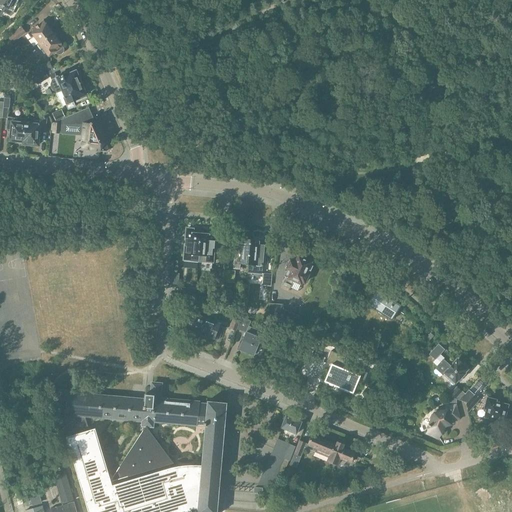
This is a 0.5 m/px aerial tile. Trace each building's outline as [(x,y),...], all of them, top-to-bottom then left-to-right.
[(0,0),(0,7),(2,9),(3,6),(12,11),(13,12),(16,5),(15,5),(17,0),(0,0)] [(39,43),(53,33),(43,21),(36,27),(27,33),(31,38),(34,36),(39,43)] [(16,39),(24,33),(21,28),(12,34),(16,39)] [(46,57),(49,56),(54,52),(55,53),(56,53),(57,54),(58,54),(59,54),(60,54),(61,54),(62,53),(63,52),(63,51),(64,50),(64,49),(63,48),(63,47),(53,33),(39,43),(37,45),(46,57)] [(51,68),(49,62),(35,68),(37,74),(51,68)] [(36,76),(27,79),(30,86),(39,82),(51,77),(52,81),(50,84),(51,88),(53,90),(57,91),(57,93),(62,91),(81,83),(77,76),(78,75),(79,75),(79,74),(79,73),(79,72),(78,71),(77,71),(76,71),(75,71),(70,73),(69,72),(64,74),(56,77),(54,73),(53,74),(51,69),(36,76)] [(81,83),(62,91),(65,97),(63,98),(66,105),(65,105),(68,110),(76,107),(73,102),(81,98),(80,97),(86,94),(87,94),(87,93),(88,93),(88,92),(88,91),(87,91),(87,90),(86,90),(85,90),(85,89),(85,90),(84,90),(83,90),(81,83)] [(81,148),(105,151),(106,151),(107,151),(108,150),(108,149),(108,148),(108,147),(106,142),(108,141),(100,120),(95,122),(88,107),(54,122),(54,123),(54,124),(62,124),(84,124),(81,148)] [(55,120),(64,116),(61,110),(52,114),(55,120)] [(32,124),(25,123),(23,143),(23,144),(38,145),(39,128),(45,129),(46,118),(45,117),(40,116),(39,120),(33,120),(32,124)] [(17,141),(17,143),(23,143),(25,123),(25,119),(9,117),(9,120),(7,122),(7,129),(9,131),(11,131),(10,140),(17,141)] [(62,124),(54,124),(53,133),(61,133),(62,124)] [(187,228),(184,260),(198,261),(198,255),(200,233),(192,232),(193,229),(187,228)] [(198,255),(198,261),(212,262),(215,231),(208,230),(208,234),(200,233),(198,255)] [(236,238),(234,268),(239,268),(239,263),(248,264),(250,239),(248,239),(236,238)] [(248,264),(247,272),(261,274),(264,240),(250,239),(248,264)] [(288,269),(281,285),(289,288),(293,280),(300,284),(301,282),(304,283),(308,274),(305,273),(311,262),(310,261),(311,259),(304,256),(303,258),(298,256),(295,263),(290,261),(287,268),(288,269)] [(220,280),(221,270),(210,269),(210,279),(220,280)] [(234,271),(223,270),(222,285),(227,285),(228,282),(233,282),(234,271)] [(263,274),(262,285),(270,285),(271,274),(263,274)] [(180,297),(194,299),(195,289),(181,287),(180,297)] [(392,319),(397,310),(400,306),(393,302),(393,301),(390,299),(389,300),(375,291),(367,303),(392,319)] [(179,305),(192,306),(192,300),(180,298),(179,305)] [(270,303),(269,303),(268,317),(293,327),(298,315),(283,309),(283,304),(278,304),(270,303)] [(200,316),(191,313),(186,327),(191,329),(190,330),(196,332),(196,331),(200,333),(207,313),(202,311),(200,316)] [(216,316),(207,313),(200,333),(203,334),(202,335),(208,337),(208,336),(213,338),(213,337),(218,339),(221,331),(220,330),(221,327),(218,326),(219,324),(214,322),(216,316)] [(236,330),(237,328),(240,318),(241,316),(235,313),(230,328),(236,330)] [(250,322),(240,318),(237,328),(246,332),(238,349),(253,355),(263,332),(248,326),(250,322)] [(467,369),(462,365),(463,364),(458,359),(457,360),(456,360),(450,366),(443,360),(445,358),(440,354),(444,350),(438,344),(429,355),(435,360),(433,362),(437,366),(437,367),(445,374),(443,376),(453,384),(458,379),(459,379),(464,373),(467,369)] [(330,351),(326,361),(333,364),(327,380),(352,391),(356,380),(363,383),(367,373),(343,363),(345,357),(330,351)] [(146,393),(145,399),(128,397),(94,395),(94,393),(59,390),(58,400),(60,400),(59,415),(63,415),(69,437),(67,437),(80,479),(82,479),(89,499),(87,500),(90,511),(190,511),(189,508),(193,507),(198,507),(197,511),(216,511),(219,489),(219,485),(224,429),(224,425),(225,425),(225,423),(230,424),(231,416),(225,416),(226,414),(226,413),(225,413),(226,410),(226,403),(207,401),(207,404),(199,403),(199,402),(158,398),(158,396),(160,396),(161,384),(152,383),(152,386),(152,389),(147,388),(146,393)] [(455,399),(462,391),(457,387),(448,396),(455,399)] [(469,389),(465,394),(462,391),(455,399),(456,399),(459,400),(465,403),(467,411),(479,398),(469,389)] [(398,390),(395,398),(401,400),(403,392),(398,390)] [(495,400),(487,398),(485,408),(487,409),(484,421),(491,422),(492,418),(503,421),(504,420),(505,420),(505,419),(506,418),(507,417),(507,416),(506,414),(505,413),(507,404),(504,403),(502,404),(495,402),(495,400)] [(427,432),(430,433),(439,437),(444,425),(450,424),(449,421),(459,419),(456,405),(437,410),(438,413),(434,414),(429,425),(428,424),(428,426),(429,426),(427,432)] [(286,415),(284,420),(281,428),(296,434),(301,422),(286,415)] [(359,460),(361,456),(361,455),(342,448),(343,444),(337,442),(336,445),(312,435),(310,438),(308,441),(309,442),(308,444),(316,448),(315,452),(329,458),(328,460),(337,464),(340,458),(351,462),(352,459),(355,460),(355,459),(357,460),(357,459),(359,460)] [(254,488),(254,492),(261,493),(262,490),(269,491),(283,458),(289,460),(294,447),(289,445),(289,444),(278,440),(257,488),(254,488)] [(296,467),(304,447),(306,443),(299,440),(289,465),(296,467)] [(64,471),(53,475),(61,504),(73,500),(64,471)] [(35,485),(28,487),(32,505),(40,502),(35,485)]
